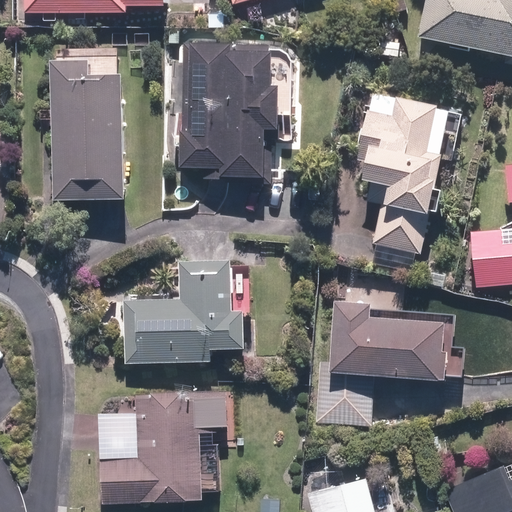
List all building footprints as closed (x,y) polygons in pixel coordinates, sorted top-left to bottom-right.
[(29,0),(30,11),(136,9),(136,1),(176,0),(29,0)] [(511,0),(432,0),(426,34),(511,49),(511,0)] [(286,45),(192,40),(186,162),(214,164),(214,171),(274,174),(277,123),(290,123),(292,80),(285,80),(286,45)] [(63,58),(63,71),(64,194),(136,192),(137,69),(103,70),(102,57),(63,58)] [(380,239),(428,250),(451,151),(438,148),(448,102),(407,92),(402,114),(379,109),(368,156),(384,160),(375,199),(389,202),(380,239)] [(511,225),(481,228),(485,283),(511,280),(511,225)] [(132,299),(135,360),(223,355),(222,343),(255,341),(253,306),(245,307),(242,255),(191,258),(194,295),(132,299)] [(325,360),(321,420),(375,424),(379,370),(455,376),(459,312),(381,307),(382,300),(347,298),(342,361),(325,360)] [(104,415),(109,500),(211,494),(207,423),(235,421),(233,387),(143,392),(145,412),(104,415)] [(511,511),(511,464),(451,490),(460,511),(511,511)] [(383,511),(373,475),(316,490),(322,511),(383,511)]
